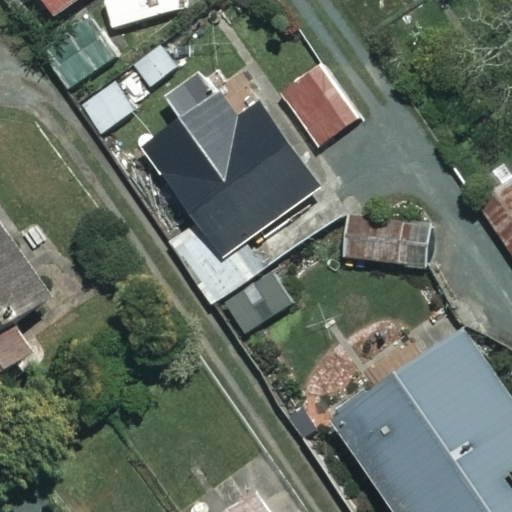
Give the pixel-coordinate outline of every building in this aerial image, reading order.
[(74,0),(45,0),(55,14),(74,0)] [(123,60),(91,12),(37,47),(68,96),(123,60)] [(343,216),(242,66),(216,83),(208,72),(170,97),(184,117),(145,143),(199,223),(172,241),(213,303),(343,216)] [(46,302),(0,234),(0,378),(27,360),(6,330),(46,302)] [(511,511),(511,401),(463,331),(335,419),(398,511),(511,511)] [(66,511),(24,451),(0,467),(0,511),(66,511)] [(254,511),(235,485),(196,511),(254,511)]
